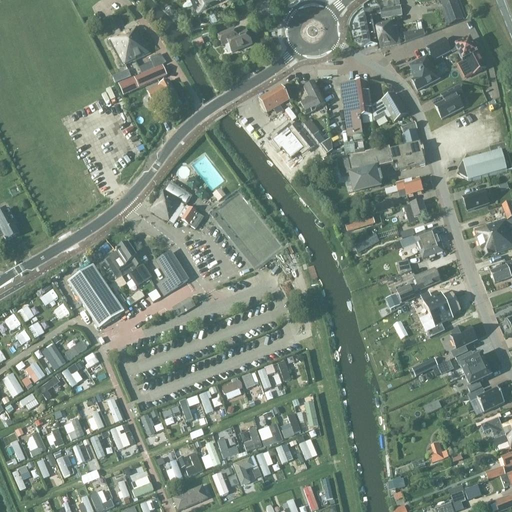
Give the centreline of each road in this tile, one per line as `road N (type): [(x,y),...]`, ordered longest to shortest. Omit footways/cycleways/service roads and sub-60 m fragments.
road 1 (tertiary): [(0,283),(125,201),(180,133),(300,45)]
road 2 (residential): [(511,377),(411,101),(338,47)]
road 3 (unknown): [(29,498),(319,384)]
road 4 (unknown): [(215,511),(336,462)]
road 5 (unknown): [(100,343),(85,319),(73,318),(0,364)]
road 6 (unknown): [(112,375),(0,434)]
